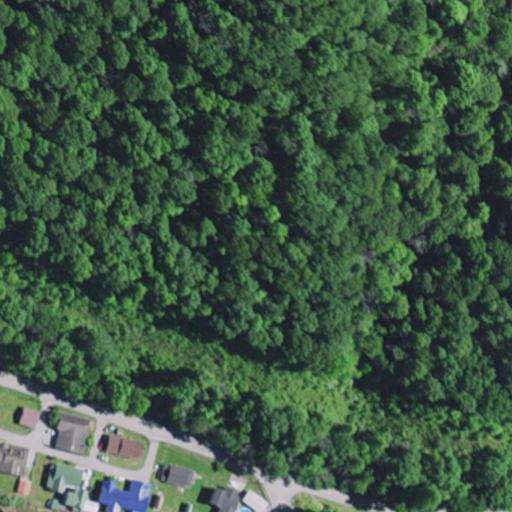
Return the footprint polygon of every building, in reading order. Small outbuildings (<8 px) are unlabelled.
[(18,424),(35,429),(40,412),(23,407),(18,424)] [(54,449),(82,454),(89,418),(57,412),(53,430),(58,430),(54,449)] [(104,451),(140,459),(144,443),(108,435),(104,451)] [(28,449),(0,441),(0,471),(20,477),(28,449)] [(77,487),(81,470),(52,463),(45,489),(61,493),(63,484),(77,487)] [(159,480),(189,487),(193,470),(163,463),(159,480)] [(16,493),(28,495),(31,482),(19,479),(16,493)] [(102,480),(97,503),(106,505),(104,511),(118,511),(119,510),(129,511),(143,511),(150,483),(130,479),(127,491),(113,488),(115,483),(102,480)] [(217,511),(232,511),(240,493),(224,487),(223,491),(213,487),(207,503),(219,508),(217,511)] [(61,504),(77,508),(81,492),(66,488),(61,504)] [(261,511),(268,504),(249,490),(241,500),(257,511),(261,511)]
